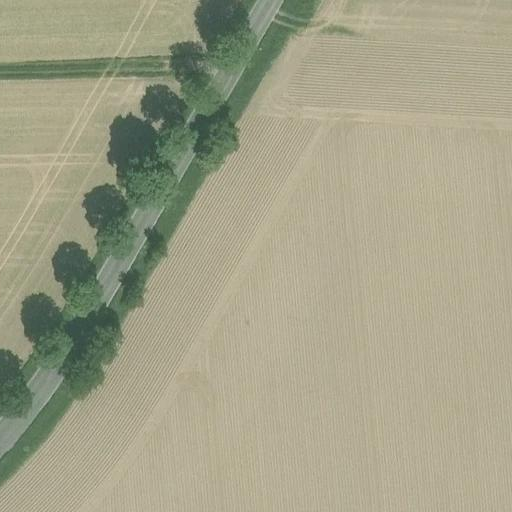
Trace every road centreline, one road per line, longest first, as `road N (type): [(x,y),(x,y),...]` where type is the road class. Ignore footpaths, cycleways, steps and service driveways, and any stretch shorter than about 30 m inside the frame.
road 1 (secondary): [(277,0),(78,335),(0,441)]
road 2 (track): [(0,69),(238,68)]
